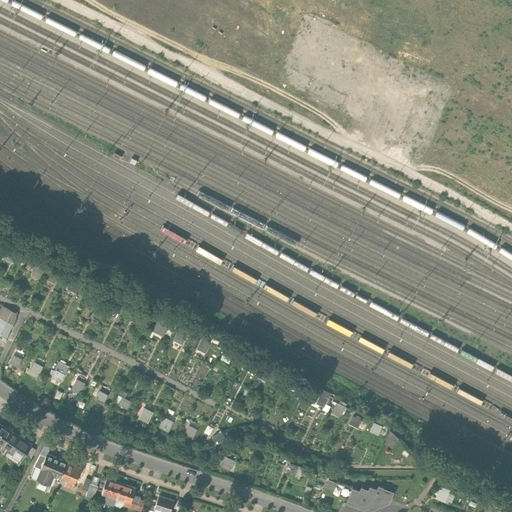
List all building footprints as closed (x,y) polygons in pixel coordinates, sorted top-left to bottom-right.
[(320,99),(341,108),(346,96),(325,87),(320,99)] [(5,235),(0,243),(0,246),(8,251),(15,240),(5,235)] [(23,261),(25,251),(15,249),(12,258),(23,261)] [(63,287),(68,272),(43,264),(38,280),(63,287)] [(72,296),(80,297),(82,289),(74,288),(72,296)] [(2,307),(0,310),(0,340),(5,343),(15,322),(16,315),(2,307)] [(164,321),(159,330),(168,335),(173,327),(164,321)] [(189,345),(194,331),(183,328),(178,342),(189,345)] [(208,361),(216,346),(205,341),(198,356),(208,361)] [(22,361),(13,356),(9,365),(18,370),(22,361)] [(62,361),(53,379),(63,384),(71,366),(62,361)] [(42,369),(33,364),(27,376),(37,381),(42,369)] [(71,392),(82,395),(86,383),(75,379),(71,392)] [(94,398),(104,404),(108,397),(99,391),(94,398)] [(118,408),(128,410),(131,400),(121,398),(118,408)] [(324,398),(320,404),(332,411),(336,405),(324,398)] [(334,412),(343,420),(352,410),(343,402),(334,412)] [(137,420),(147,425),(154,413),(144,407),(137,420)] [(356,416),(353,423),(364,428),(367,421),(356,416)] [(165,417),(158,428),(167,434),(174,423),(165,417)] [(13,434),(0,425),(0,445),(3,448),(13,434)] [(13,434),(3,448),(8,451),(4,456),(20,466),(33,447),(13,434)] [(51,445),(46,443),(40,454),(46,457),(47,454),(51,445)] [(34,467),(41,470),(46,457),(40,454),(34,467)] [(68,463),(47,454),(46,457),(41,470),(42,470),(37,480),(50,485),(54,475),(62,479),(68,463)] [(224,465),(234,469),(239,458),(229,454),(224,465)] [(291,472),(300,475),(303,465),(294,462),(291,472)] [(80,492),(82,487),(88,471),(81,468),(68,463),(62,479),(59,483),(65,486),(73,489),(80,492)] [(94,477),(91,484),(96,486),(99,478),(94,477)] [(113,507),(113,506),(121,483),(107,478),(104,484),(102,492),(98,502),(113,507)] [(339,489),(342,482),(334,479),(331,485),(339,489)] [(136,488),(121,483),(113,506),(119,508),(123,505),(142,511),(145,501),(139,499),(140,497),(134,495),(136,488)] [(91,484),(90,484),(87,491),(85,496),(93,499),(96,490),(98,486),(96,486),(91,484)] [(361,493),(354,490),(347,505),(357,509),(363,511),(370,511),(389,506),(394,495),(378,488),(377,491),(370,488),(369,492),(362,489),(361,493)] [(460,503),(463,493),(447,488),(444,498),(460,503)] [(159,496),(154,508),(166,511),(170,511),(174,501),(159,496)]
